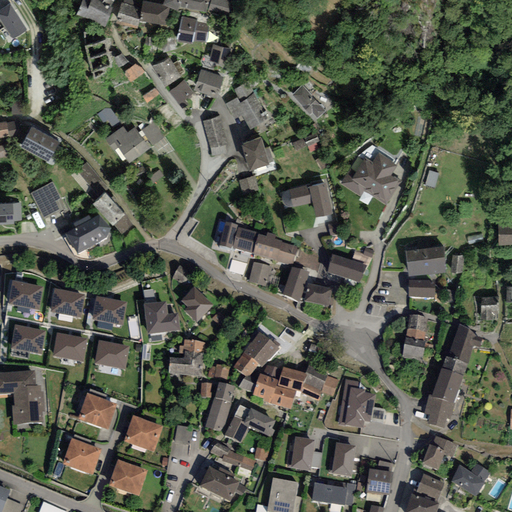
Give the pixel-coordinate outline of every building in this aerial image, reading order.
[(102,0),(81,0),(76,12),(91,19),(90,22),(103,28),(114,5),(110,4),(102,0)] [(163,2),(147,0),(142,0),(140,19),(165,22),(169,5),(163,2)] [(163,0),(163,2),(169,5),(178,8),(179,4),(180,0),(163,0)] [(208,0),(180,0),(179,4),(206,10),(208,0)] [(230,0),(210,0),(209,9),(228,13),(230,0)] [(141,7),(121,1),(115,21),(138,27),(141,7)] [(26,28),(10,2),(0,8),(0,17),(12,37),(26,28)] [(197,19),(182,16),(176,39),(192,41),(192,40),(206,41),(209,24),(196,21),(197,19)] [(106,37),(85,42),(92,69),(113,64),(106,37)] [(230,47),(212,44),(209,60),(227,63),(230,47)] [(152,64),(164,86),(182,74),(169,56),(152,64)] [(138,63),(125,73),(132,83),(146,73),(138,63)] [(201,68),(194,88),(216,96),(223,75),(201,68)] [(194,91),(184,79),(168,91),(181,108),(186,104),(185,103),(187,101),(185,98),(194,91)] [(269,117),(247,80),(233,88),(238,96),(226,103),(235,117),(241,114),(250,128),(269,117)] [(325,110),(302,84),(292,93),(299,101),(298,102),(313,118),(314,117),(316,118),(325,110)] [(147,103),(161,96),(158,89),(144,96),(147,103)] [(26,97),(12,97),(12,113),(26,113),(26,97)] [(110,109),(105,108),(94,116),(105,131),(119,121),(110,109)] [(220,115),(202,121),(209,147),(211,147),(224,144),(226,144),(220,115)] [(0,135),(7,135),(7,136),(21,134),(18,120),(7,122),(6,120),(0,121),(0,135)] [(164,136),(153,121),(142,129),(153,144),(164,136)] [(59,140),(31,125),(20,145),(48,160),(59,140)] [(150,146),(135,126),(127,131),(123,125),(106,138),(114,149),(118,146),(130,161),(150,146)] [(261,136),(241,142),(250,168),(269,162),(269,161),(274,159),(269,146),(265,147),(261,136)] [(225,153),(224,144),(211,147),(211,155),(225,153)] [(354,171),(350,168),(340,183),(360,196),(363,191),(386,205),(401,180),(389,173),(396,163),(377,151),(371,160),(364,155),(354,171)] [(86,161),(71,174),(87,193),(102,180),(86,161)] [(438,174),(429,171),(425,185),(434,187),(438,174)] [(254,176),(239,180),(244,200),(260,196),(254,176)] [(53,181),(31,192),(44,218),(63,208),(58,200),(61,198),(53,181)] [(326,181),(288,188),(284,193),(282,200),(286,205),(292,206),(312,202),(315,216),(333,212),(326,181)] [(105,190),(93,201),(112,223),(125,212),(105,190)] [(13,201),(0,201),(0,222),(14,222),(14,220),(13,203),(13,201)] [(20,202),(13,203),(14,220),(21,220),(20,202)] [(131,220),(125,212),(112,223),(122,233),(127,228),(131,220)] [(75,231),(65,237),(78,258),(107,240),(110,231),(100,216),(91,222),(88,218),(73,227),(75,231)] [(511,221),(498,221),(498,243),(511,242),(511,221)] [(338,223),(328,225),(330,237),(340,235),(338,223)] [(237,228),(226,225),(219,248),(231,251),(237,228)] [(257,235),(238,230),(232,251),(252,256),(257,235)] [(266,239),(258,237),(253,257),(293,267),(298,247),(275,241),(276,238),(267,235),(266,239)] [(442,246),(406,249),(408,274),(445,271),(442,246)] [(463,255),(451,254),(450,272),(462,273),(463,255)] [(364,267),(333,257),(328,275),(359,284),(364,267)] [(254,263),(249,283),(266,288),(272,268),(254,263)] [(192,276),(179,267),(172,279),(185,287),(192,276)] [(284,300),(300,306),(310,277),(294,271),(284,300)] [(434,283),(409,284),(409,300),(435,299),(434,283)] [(333,292),(308,286),(304,304),(329,309),(333,292)] [(12,288),(10,311),(41,313),(43,290),(12,288)] [(214,307),(193,289),(180,303),(188,310),(185,313),(198,325),(214,307)] [(82,298),(55,294),(51,314),(78,318),(82,298)] [(497,296),(479,297),(480,320),(492,320),(492,313),(497,313),(497,296)] [(124,306),(98,301),(95,320),(121,325),(124,306)] [(166,305),(145,307),(148,336),(181,333),(179,315),(167,316),(166,305)] [(430,321),(409,317),(401,358),(422,362),(430,321)] [(449,360),(467,366),(473,347),(480,349),(483,341),(460,327),(449,360)] [(12,355),(44,357),(46,333),(14,331),(12,355)] [(279,351),(255,332),(247,342),(251,345),(244,355),(259,366),(262,369),(268,362),(269,363),(279,351)] [(86,342),(66,339),(62,360),(81,364),(86,342)] [(205,344),(184,342),(183,348),(179,347),(179,355),(185,355),(185,353),(204,355),(205,344)] [(127,350),(92,344),(90,358),(98,359),(97,364),(123,369),(127,350)] [(202,379),(204,355),(185,353),(185,355),(184,361),(170,360),(168,376),(202,379)] [(259,366),(244,355),(233,369),(248,380),(259,366)] [(441,371),(463,378),(467,366),(449,360),(445,359),(441,371)] [(216,368),(210,367),(207,379),(226,383),(229,369),(217,366),(216,368)] [(282,372),(267,367),(263,378),(260,377),(253,397),(264,401),(263,404),(271,406),(277,387),(282,372)] [(308,368),(305,375),(307,376),(300,394),(318,400),(322,390),(327,377),(328,375),(308,368)] [(283,369),(282,372),(277,387),(297,393),(300,394),(307,376),(305,375),(283,369)] [(463,378),(441,371),(432,398),(429,397),(423,416),(431,418),(428,428),(444,433),(448,420),(450,420),(463,378)] [(35,372),(0,375),(0,396),(13,395),(14,408),(11,408),(12,427),(46,425),(43,387),(37,387),(35,372)] [(339,381),(327,377),(322,390),(325,391),(324,393),(330,396),(331,393),(334,394),(339,381)] [(360,384),(346,382),(338,426),(364,430),(365,423),(370,424),(375,396),(364,394),(365,391),(359,391),(360,384)] [(212,385),(201,385),(201,398),(212,398),(212,385)] [(215,400),(230,404),(235,390),(219,385),(215,400)] [(297,393),(277,387),(271,406),(291,411),(297,393)] [(107,396),(88,390),(78,422),(108,432),(116,406),(105,402),(107,396)] [(230,404),(215,400),(214,399),(205,429),(222,434),(230,404)] [(277,424),(240,407),(225,437),(242,446),(250,429),(270,439),(277,424)] [(163,428),(133,418),(124,444),(154,454),(163,428)] [(192,428),(177,427),(175,444),(190,445),(192,428)] [(92,441),(73,435),(63,467),(92,477),(101,451),(90,448),(92,441)] [(314,441),(295,438),(293,452),(290,452),(287,468),(291,469),(291,470),(310,473),(314,441)] [(435,449),(429,447),(422,466),(439,472),(445,455),(453,458),(458,447),(438,439),(435,449)] [(256,458),(217,444),(209,454),(223,459),(222,462),(251,473),(256,458)] [(355,448),(336,445),(334,459),(330,458),(328,475),(332,475),(332,477),(351,479),(355,448)] [(259,450),(256,460),(266,463),(269,453),(259,450)] [(118,462),(109,488),(139,498),(148,472),(118,462)] [(470,474),(460,468),(450,484),(476,499),(491,473),(475,465),(470,474)] [(247,488),(210,469),(199,489),(230,505),(235,494),(243,497),(247,488)] [(393,475),(369,472),(366,495),(389,498),(393,475)] [(444,484),(423,476),(414,500),(411,499),(406,511),(437,511),(439,507),(436,506),(444,484)] [(292,511),(297,485),(272,481),(266,511),(292,511)] [(347,490),(345,505),(353,506),(356,486),(347,484),(346,490),(347,490)] [(347,490),(346,490),(314,485),(312,503),(345,508),(345,505),(347,490)] [(10,494),(0,489),(0,511),(2,511),(7,500),(10,494)] [(63,511),(43,503),(38,511),(63,511)]
